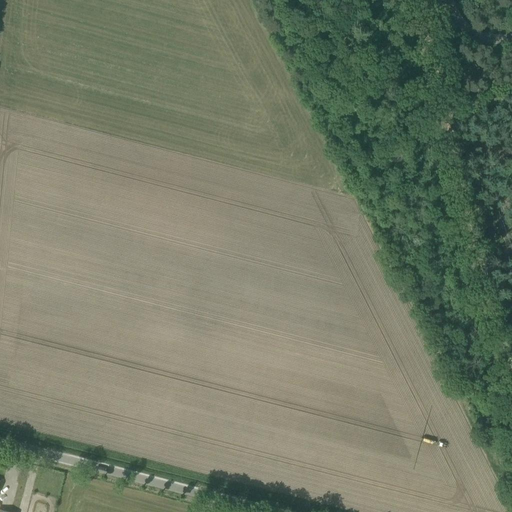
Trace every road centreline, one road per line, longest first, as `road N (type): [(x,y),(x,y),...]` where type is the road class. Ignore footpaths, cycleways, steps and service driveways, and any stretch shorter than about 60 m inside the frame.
road 1 (track): [(418,0),(511,392)]
road 2 (unclassified): [(257,511),(0,443)]
